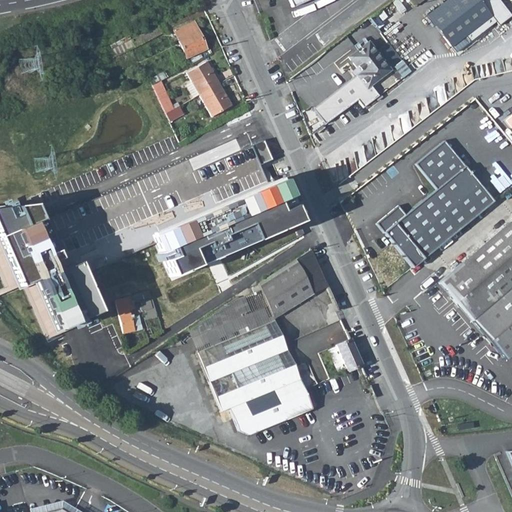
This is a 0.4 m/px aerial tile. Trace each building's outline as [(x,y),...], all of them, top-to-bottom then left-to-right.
[(410,0),(391,0),(384,6),(391,15),(391,16),(398,11),(399,12),(412,2),(410,0)] [(449,44),(490,11),(481,0),(442,0),(425,15),(449,44)] [(384,6),(371,16),(378,25),(379,25),(383,31),(391,25),(387,18),(391,15),(384,6)] [(187,57),(206,49),(193,21),(174,29),(187,57)] [(161,32),(158,25),(130,39),(134,46),(161,32)] [(130,39),(113,48),(116,55),(134,46),(130,39)] [(390,69),(403,59),(389,40),(376,50),(390,69)] [(370,85),(390,69),(376,50),(369,41),(348,57),(360,72),(364,77),(360,80),(366,88),(370,85)] [(198,94),(218,83),(206,61),(186,72),(191,81),(186,84),(193,97),(198,94)] [(166,77),(163,72),(154,77),(157,82),(160,81),(166,77)] [(360,80),(356,75),(312,108),(325,124),(359,99),(365,107),(379,96),(370,85),(366,88),(360,80)] [(157,82),(152,85),(159,100),(165,113),(173,109),(160,81),(157,82)] [(218,83),(198,94),(211,116),(231,105),(218,83)] [(168,121),(182,113),(178,106),(173,109),(165,113),(168,121)] [(377,225),(412,268),(495,201),(445,140),(418,162),(439,188),(405,216),(398,207),(377,225)] [(180,174),(187,171),(183,161),(176,164),(180,174)] [(291,178),(155,235),(174,279),(310,221),(291,178)] [(44,203),(0,206),(0,241),(20,289),(37,283),(59,334),(108,312),(87,261),(62,270),(42,221),(48,218),(46,210),(44,203)] [(511,219),(439,281),(504,357),(511,349),(511,219)] [(296,258),(311,292),(326,285),(310,248),(296,258)] [(311,292),(296,258),(257,282),(258,284),(260,289),(263,297),(266,303),(293,285),(298,282),(304,297),(311,293),(311,292)] [(298,282),(293,285),(266,303),(272,316),(304,297),(298,282)] [(131,295),(115,300),(123,333),(133,330),(130,313),(129,308),(134,307),(131,295)] [(142,300),(144,310),(153,308),(151,297),(142,300)] [(288,353),(274,321),(197,352),(221,411),(228,408),(244,402),(289,384),(300,379),(288,353)] [(345,328),(331,334),(336,346),(345,368),(347,370),(352,368),(355,375),(364,371),(348,335),(345,328)] [(337,371),(345,368),(336,346),(328,350),(337,371)] [(347,370),(349,377),(355,375),(352,368),(347,370)] [(300,379),(289,384),(295,400),(307,395),(300,379)] [(289,384),(244,402),(247,411),(250,419),(235,425),(238,430),(248,434),(313,409),(307,395),(295,400),(289,384)] [(228,408),(235,425),(250,419),(247,411),(244,402),(228,408)]
